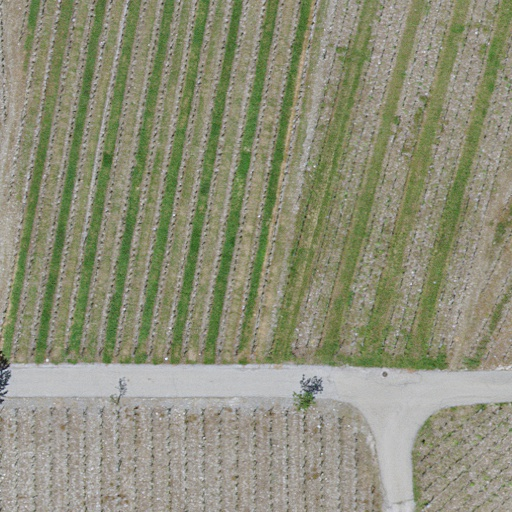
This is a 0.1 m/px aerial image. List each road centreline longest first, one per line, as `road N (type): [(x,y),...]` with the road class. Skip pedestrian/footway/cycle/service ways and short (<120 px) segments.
road 1 (track): [(0,382),(511,381)]
road 2 (track): [(383,384),(400,511)]
